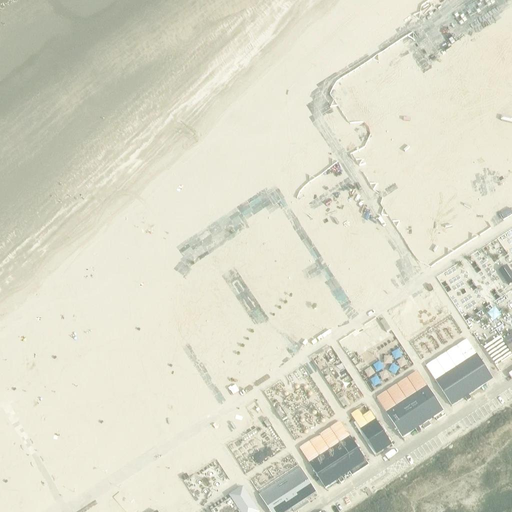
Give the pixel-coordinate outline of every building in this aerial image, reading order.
[(511,283),(511,275),(506,267),(499,272),(508,286),(511,283)] [(511,336),(504,341),(503,342),(511,355),(511,354),(511,336)] [(468,396),(493,380),(476,355),(435,382),(452,406),(465,398),(467,401),(470,399),(468,396)] [(419,428),(443,412),(427,387),(386,414),(402,439),(415,430),(417,434),(421,431),(419,428)] [(391,446),(375,421),(361,431),(377,455),(391,446)] [(368,466),(366,462),(350,438),(309,464),(325,489),(338,480),(340,484),(344,482),(341,478),(349,473),(352,476),(368,466)] [(296,511),(309,504),(306,501),(310,499),(312,502),(315,500),(313,497),(316,494),(300,470),(259,496),(269,511),(289,511),(292,510),(292,511),(296,511)] [(258,511),(243,489),(230,497),(234,503),(220,511),(258,511)]
